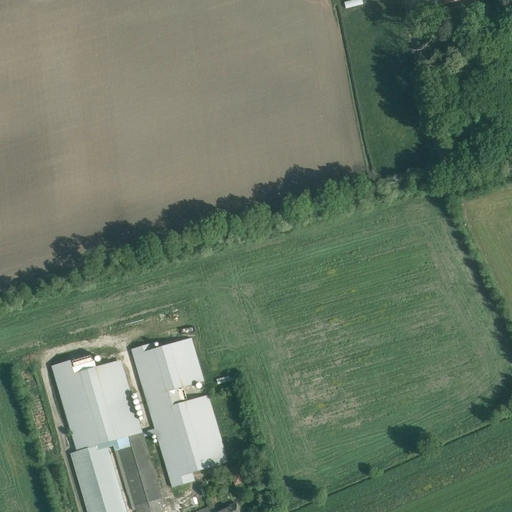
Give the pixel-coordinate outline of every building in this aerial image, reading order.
[(154,343),(131,350),(155,429),(142,433),(144,438),(156,434),(172,488),(195,481),(193,473),(228,462),(209,395),(180,404),(179,402),(187,399),(185,390),(176,392),(176,390),(204,381),(192,338),(156,349),(154,343)] [(93,354),(52,367),(77,452),(71,454),(88,511),(126,511),(108,448),(117,445),(136,511),(161,511),(158,499),(162,498),(147,447),(144,438),(142,433),(122,364),(98,371),(93,354)] [(217,379),(218,384),(239,378),(238,376),(237,374),(227,376),(217,379)] [(231,461),(241,458),(240,452),(230,455),(231,461)] [(229,468),(235,486),(248,483),(246,477),(252,475),(248,462),(229,468)] [(196,511),(240,511),(236,503),(217,511),(214,504),(196,511)]
